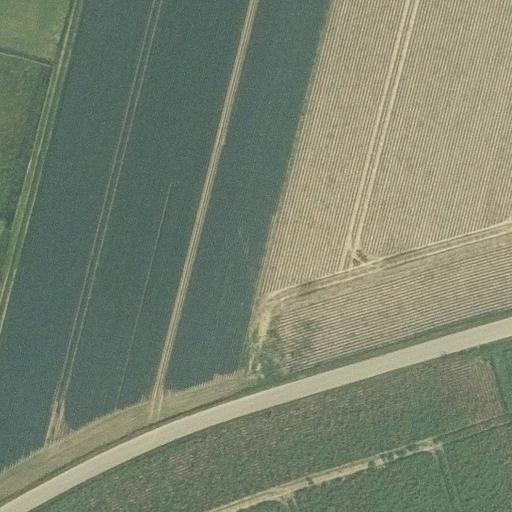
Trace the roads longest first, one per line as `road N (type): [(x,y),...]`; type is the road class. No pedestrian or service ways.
road 1 (residential): [(511,329),(145,442),(16,511)]
road 2 (track): [(0,317),(78,0)]
